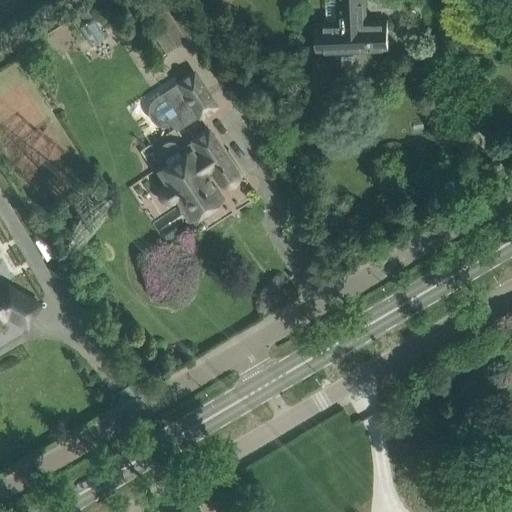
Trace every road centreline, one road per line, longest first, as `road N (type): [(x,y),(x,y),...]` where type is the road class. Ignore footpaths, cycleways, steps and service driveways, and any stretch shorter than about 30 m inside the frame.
road 1 (residential): [(129,511),(511,289)]
road 2 (residential): [(243,348),(511,194)]
road 3 (secondary): [(265,385),(511,241)]
road 4 (residential): [(0,491),(243,348)]
road 5 (secondary): [(50,511),(265,385)]
road 6 (unknown): [(134,412),(0,223)]
